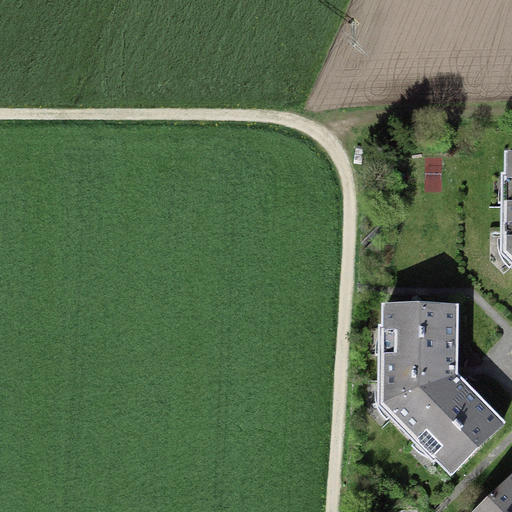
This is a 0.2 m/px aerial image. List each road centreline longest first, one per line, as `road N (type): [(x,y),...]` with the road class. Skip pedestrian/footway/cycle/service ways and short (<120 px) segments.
road 1 (track): [(281,116),(326,139),(348,183),(333,511)]
road 2 (track): [(281,116),(0,113)]
road 3 (track): [(511,116),(281,116)]
